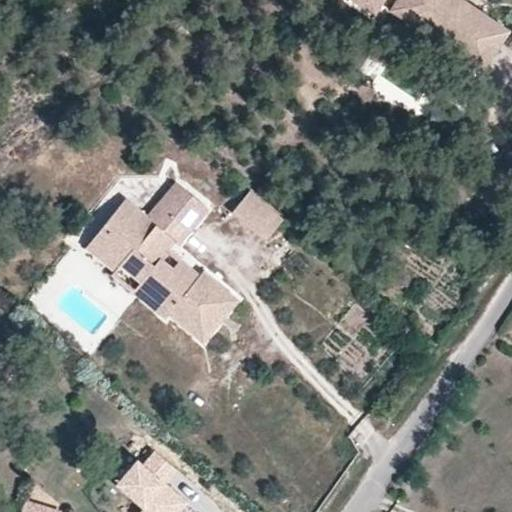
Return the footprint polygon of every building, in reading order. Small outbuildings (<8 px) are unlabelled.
[(357,0),(379,14),(387,0),(357,0)] [(402,0),(394,12),(485,71),(511,30),(465,0),(402,0)] [(158,226),(188,190),(179,184),(150,219),(158,226)] [(201,279),(195,274),(187,282),(162,261),(170,252),(178,243),(183,247),(213,208),(188,190),(158,226),(150,219),(130,202),(108,227),(135,252),(123,266),(142,280),(143,298),(168,320),(173,315),(203,342),(238,301),(205,272),(201,279)] [(287,221),(253,193),(235,215),(268,243),(287,221)] [(122,265),(123,266),(135,252),(108,227),(91,248),(117,271),(122,265)] [(187,282),(195,274),(170,252),(162,261),(187,282)] [(176,467),(151,450),(141,464),(135,460),(117,487),(147,507),(143,511),(179,511),(189,498),(172,486),(169,490),(163,486),(176,467)] [(62,511),(25,500),(21,511),(62,511)]
